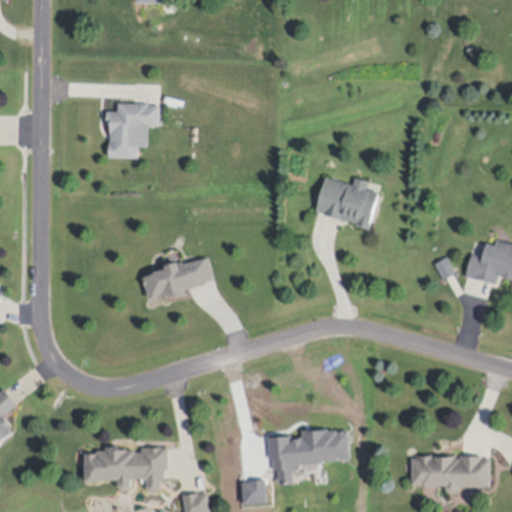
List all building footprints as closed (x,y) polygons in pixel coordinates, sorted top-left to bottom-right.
[(120,103),(150,104),(150,106),(161,106),(161,127),(150,126),(149,147),(141,147),(141,149),(140,149),(140,159),(111,158),(111,143),(112,143),(112,134),(111,134),(112,125),(108,125),(108,112),(119,112),(120,103)] [(327,179),(355,186),(357,179),(369,183),(367,190),(380,194),(371,231),(359,227),(360,224),(344,220),(344,221),(325,216),(326,214),(318,213),(327,179)] [(498,242),(511,245),(511,281),(510,281),(510,280),(499,277),(497,286),(468,278),(474,256),(485,258),(488,245),(496,248),(498,242)] [(445,282),(436,265),(449,258),(457,275),(445,282)] [(185,265),(210,259),(216,281),(207,283),(208,285),(186,291),(187,295),(179,297),(178,297),(175,297),(163,299),(162,296),(151,299),(145,279),(156,275),(156,274),(168,271),(167,267),(185,263),(185,265)] [(0,394),(6,390),(19,405),(4,417),(6,419),(7,419),(14,428),(11,430),(15,435),(0,448),(0,394)] [(88,456),(100,456),(100,453),(109,452),(109,449),(122,449),(122,452),(130,452),(138,452),(138,454),(144,454),(144,450),(151,450),(151,449),(164,449),(164,450),(170,449),(170,471),(167,471),(167,481),(163,481),(163,490),(160,494),(154,494),(150,490),(150,481),(139,481),(134,482),(134,487),(130,491),(125,491),(121,488),(121,482),(104,482),(104,484),(88,485),(88,456)] [(414,460),(419,460),(419,458),(433,458),(433,461),(437,461),(437,459),(448,459),(448,458),(457,458),(457,460),(462,460),(462,461),(463,461),(463,458),(484,458),(484,460),(492,460),(493,489),(461,489),(461,491),(458,494),(451,495),(448,491),(448,488),(414,487),(414,460)] [(187,511),(186,497),(201,495),(210,494),(213,511),(187,511)]
